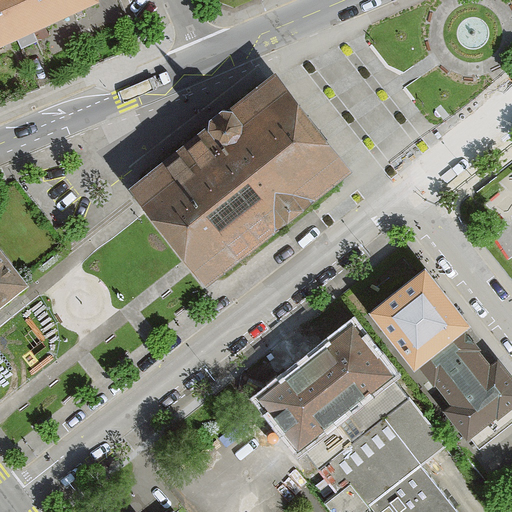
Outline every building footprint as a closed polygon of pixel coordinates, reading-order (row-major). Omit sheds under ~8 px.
[(0,0),(0,47),(99,2),(97,0),(0,0)] [(288,91),(277,77),(231,112),(223,112),(216,117),(209,122),(209,132),(133,190),(205,282),(350,170),(339,156),(288,91)] [(0,298),(21,282),(0,256),(0,298)] [(471,328),(428,271),(372,314),(415,370),(421,366),(451,406),(447,409),(472,442),(511,411),(511,379),(498,361),(492,365),(466,331),(471,328)] [(393,376),(353,325),(307,360),(261,396),(302,448),(320,471),(411,400),(393,376)] [(350,483),(368,506),(373,511),(381,511),(389,506),(393,511),(459,511),(423,465),(447,446),(411,400),(320,471),(338,493),(350,483)] [(511,411),(472,442),(478,449),(511,423),(511,411)] [(327,511),(373,511),(368,506),(350,483),(338,493),(322,505),(327,511)]
